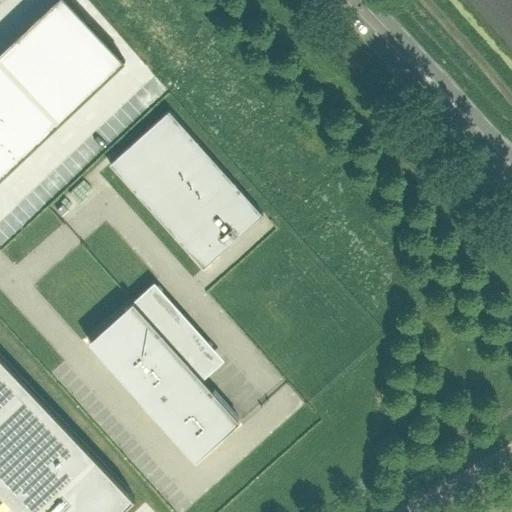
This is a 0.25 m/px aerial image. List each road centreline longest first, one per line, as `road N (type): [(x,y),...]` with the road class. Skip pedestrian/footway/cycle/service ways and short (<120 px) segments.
road 1 (primary): [(511,171),(355,0)]
road 2 (track): [(511,96),(424,0)]
